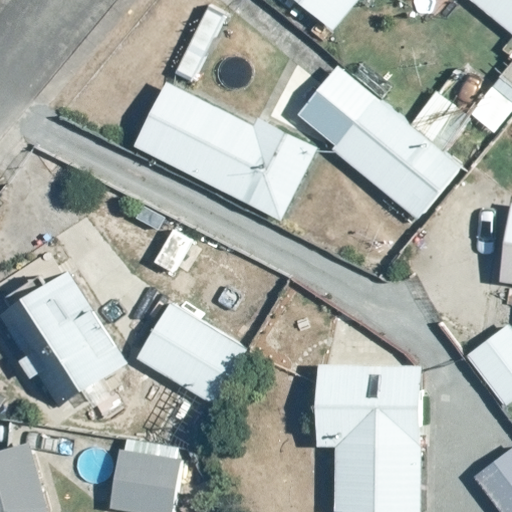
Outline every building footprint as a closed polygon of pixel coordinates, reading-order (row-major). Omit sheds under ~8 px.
[(172,22),(140,80),(273,154),(306,96),(172,22)] [(378,30),(335,86),(429,158),(472,102),(378,30)] [(67,196),(15,232),(81,327),(133,291),(67,196)] [(433,300),(321,299),(319,456),(431,457),(433,300)] [(249,347),(172,300),(139,354),(216,400),(249,347)] [(511,398),(511,322),(510,320),(467,353),(506,404),(511,398)] [(0,406),(0,511),(41,511),(46,408),(0,406)] [(511,511),(511,440),(474,467),(505,511),(511,511)] [(174,511),(182,455),(120,447),(112,506),(159,511),(174,511)]
